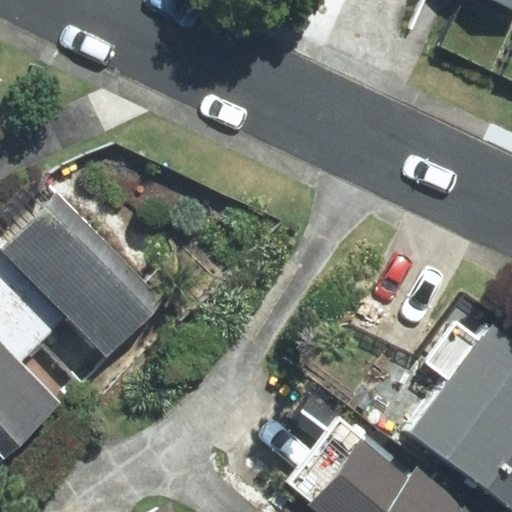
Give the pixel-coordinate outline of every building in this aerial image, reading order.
[(155,289),(56,188),(3,239),(103,340),(155,289)] [(0,247),(0,246),(0,317),(30,348),(65,313),(0,247)] [(511,350),(478,326),(406,428),(511,501),(511,350)] [(61,390),(0,328),(0,437),(6,443),(61,390)] [(411,477),(338,418),(289,478),(331,511),(474,511),(418,468),(411,477)] [(138,511),(138,510),(133,511),(181,511),(174,499),(149,511),(138,511)]
